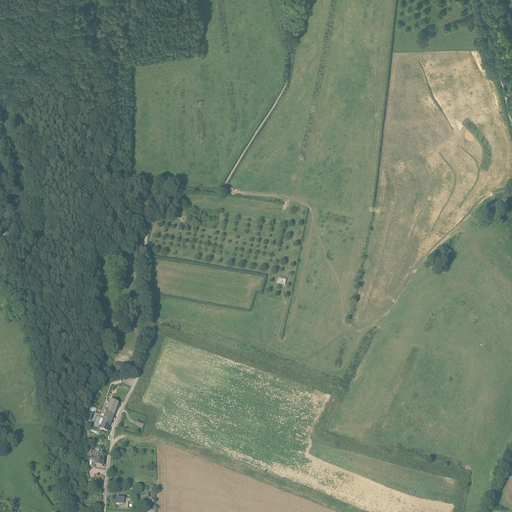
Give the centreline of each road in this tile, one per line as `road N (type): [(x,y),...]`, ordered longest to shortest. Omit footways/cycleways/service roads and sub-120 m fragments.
road 1 (track): [(297,0),(285,85),(224,185),(165,198),(144,245)]
road 2 (track): [(0,181),(1,263),(33,339),(40,381)]
road 3 (residential): [(103,511),(110,440),(137,375)]
road 4 (track): [(511,125),(480,0)]
